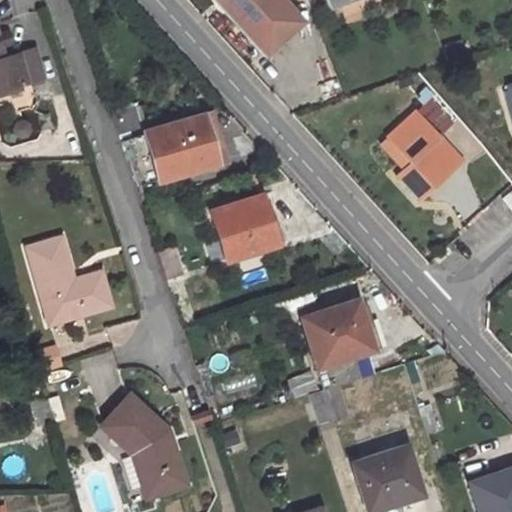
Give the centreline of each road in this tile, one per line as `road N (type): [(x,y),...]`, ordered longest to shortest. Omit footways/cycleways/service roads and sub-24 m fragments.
road 1 (unclassified): [(157,0),(438,309)]
road 2 (residential): [(57,0),(186,389)]
